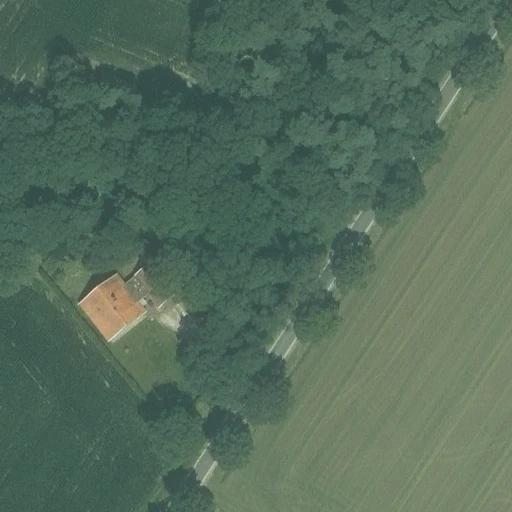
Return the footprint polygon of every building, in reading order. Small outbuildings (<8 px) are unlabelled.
[(164,120),(172,103),(102,76),(97,88),(164,120)] [(88,247),(107,232),(95,217),(76,232),(88,247)] [(124,247),(111,233),(89,251),(100,265),(124,247)] [(158,309),(174,296),(149,265),(133,278),(134,278),(123,287),(115,278),(80,305),(96,324),(137,291),(141,288),(158,309)] [(137,291),(96,324),(110,342),(144,314),(136,304),(143,298),(137,291)]
